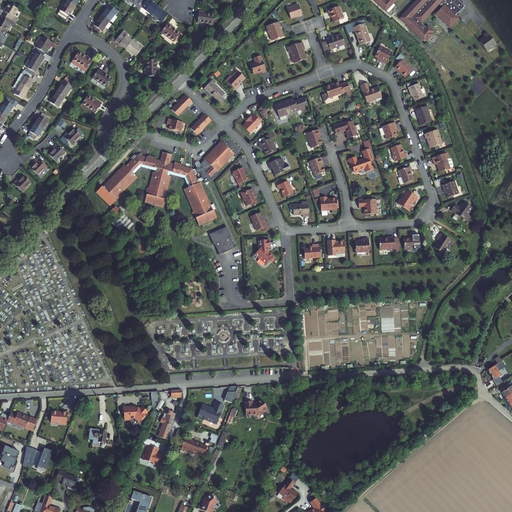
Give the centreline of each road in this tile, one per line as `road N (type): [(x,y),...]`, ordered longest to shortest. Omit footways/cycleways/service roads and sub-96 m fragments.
road 1 (residential): [(478,373),(459,367),(0,397)]
road 2 (residential): [(349,227),(416,222),(432,196),(392,81),(360,64),(324,74)]
road 3 (residential): [(55,133),(23,158),(5,160),(4,147),(72,31)]
road 4 (tertiary): [(0,263),(113,147)]
road 5 (residential): [(113,147),(104,123),(123,86),(122,67),(107,48),(72,31)]
road 6 (residential): [(224,125),(248,150),(285,231)]
